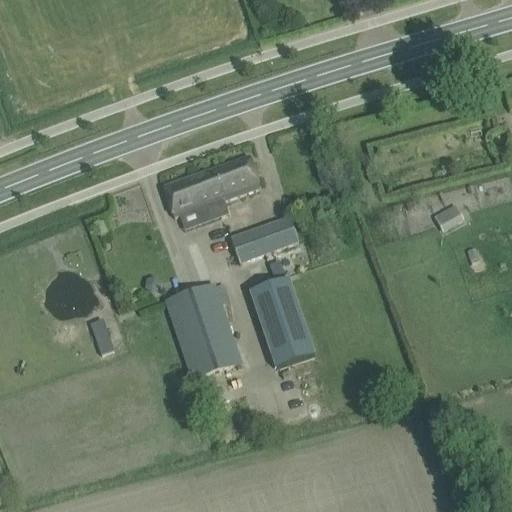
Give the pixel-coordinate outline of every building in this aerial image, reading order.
[(165,189),(164,189),(175,221),(180,219),(226,202),(226,203),(261,191),(261,190),(250,159),(165,189)] [(400,206),(393,208),(395,215),(402,213),(400,206)] [(456,208),(435,220),(443,234),(464,223),(456,208)] [(241,268),(299,246),(290,220),(232,242),(241,268)] [(290,282),(250,295),(276,372),(316,359),(290,282)] [(221,304),(216,288),(215,288),(165,305),(192,386),(243,368),(223,311),(221,304)] [(108,322),(95,325),(103,356),(116,353),(108,322)]
